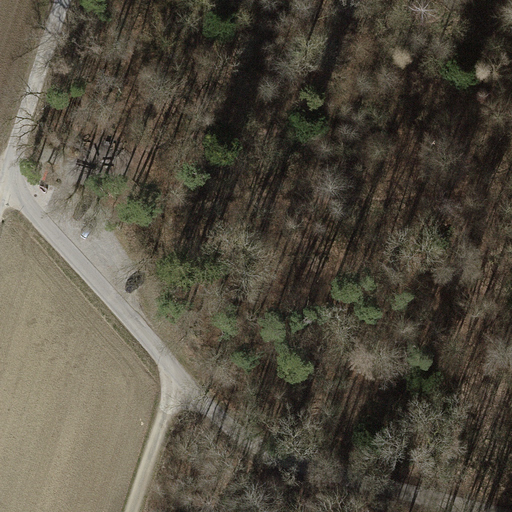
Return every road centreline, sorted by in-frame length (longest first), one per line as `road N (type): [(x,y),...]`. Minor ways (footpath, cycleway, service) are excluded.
road 1 (unclassified): [(486,511),(255,446),(209,412),(3,183)]
road 2 (unclassified): [(63,0),(3,183)]
road 3 (track): [(173,368),(133,511)]
